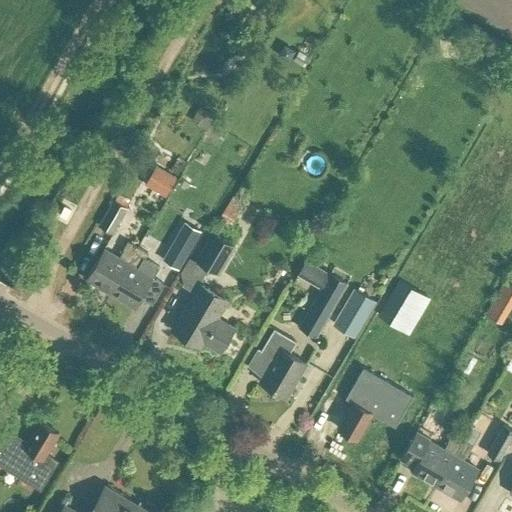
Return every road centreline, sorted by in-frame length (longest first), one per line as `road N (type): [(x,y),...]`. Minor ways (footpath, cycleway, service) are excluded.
road 1 (tertiary): [(359,511),(0,300)]
road 2 (track): [(0,164),(95,0)]
